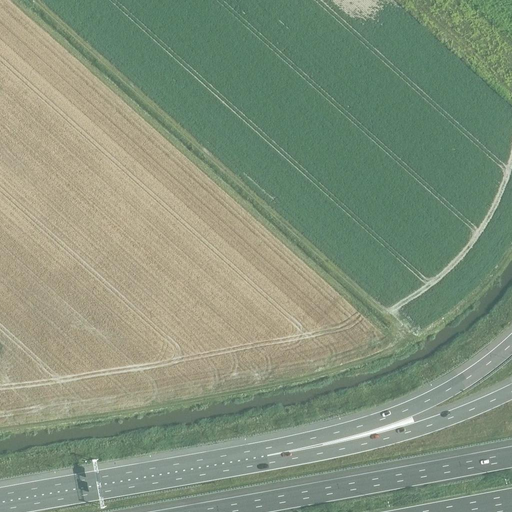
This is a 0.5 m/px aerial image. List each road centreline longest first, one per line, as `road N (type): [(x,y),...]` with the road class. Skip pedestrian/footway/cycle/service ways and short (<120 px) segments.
road 1 (motorway): [(511,456),(205,511)]
road 2 (motorway): [(511,344),(408,410),(266,454)]
road 3 (motorway): [(266,454),(0,503)]
road 4 (motorway): [(511,392),(418,430),(266,454)]
